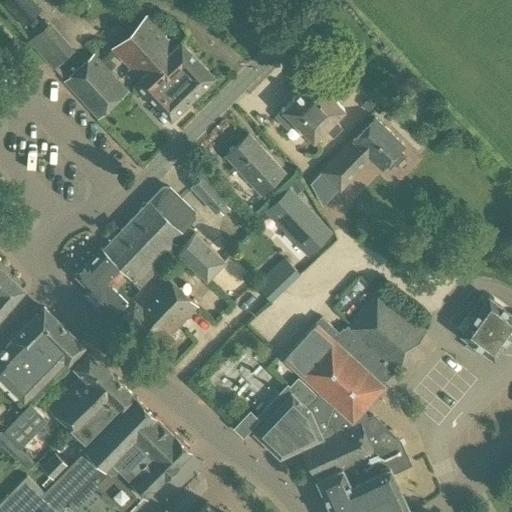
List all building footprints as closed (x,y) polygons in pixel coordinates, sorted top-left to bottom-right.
[(0,0),(22,26),(38,12),(27,0),(0,0)] [(175,46),(146,15),(112,48),(131,68),(127,72),(136,82),(135,82),(169,118),(213,77),(180,42),(175,46)] [(52,68),(73,49),(49,21),(27,40),(52,68)] [(97,117),(127,91),(92,53),(63,80),(97,117)] [(333,83),(319,70),(292,97),(322,130),(324,128),(331,135),(341,125),(334,118),(343,109),(325,91),(333,83)] [(312,140),(322,130),(292,97),(280,109),(281,109),(273,116),(287,129),(294,122),(312,140)] [(389,168),(403,153),(400,149),(404,144),(374,115),(319,171),(339,191),(371,160),(380,169),(385,164),(389,168)] [(260,192),(283,171),(247,133),(225,154),(260,192)] [(229,200),(237,193),(213,167),(206,173),(229,200)] [(229,208),(223,202),(226,199),(203,174),(190,186),(213,211),(216,208),(223,215),(229,208)] [(297,177),(289,182),(295,192),(303,188),(297,177)] [(100,247),(74,274),(113,312),(162,262),(161,261),(174,248),(176,245),(171,240),(185,226),(194,217),(193,209),(169,186),(161,186),(101,248),(100,247)] [(332,232),(289,187),(264,210),(307,255),(332,232)] [(205,279),(223,259),(194,233),(175,252),(205,279)] [(219,235),(209,246),(223,259),(233,249),(219,235)] [(271,302),(299,274),(284,258),(255,286),(271,302)] [(0,315),(23,289),(0,268),(0,315)] [(196,305),(161,272),(118,316),(156,353),(172,337),(169,333),(196,305)] [(426,330),(377,288),(344,328),(342,327),(338,332),(321,316),(281,359),(318,392),(316,394),(297,377),(289,385),(287,383),(255,416),(249,411),(233,427),(242,435),(249,427),(253,431),(252,432),(278,457),(300,447),(314,477),(330,511),(395,511),(407,506),(392,472),(411,464),(400,439),(372,413),(367,415),(364,409),(385,385),(383,383),(397,368),(395,366),(426,330)] [(492,356),(511,329),(511,315),(486,297),(460,332),(492,356)] [(65,363),(83,346),(43,306),(10,339),(11,340),(0,350),(0,378),(22,400),(28,394),(27,394),(61,359),(65,363)] [(101,393),(116,378),(88,351),(72,367),(79,373),(48,406),(69,426),(101,393)] [(101,393),(69,426),(83,440),(115,408),(118,410),(133,395),(116,378),(101,393)] [(128,511),(146,495),(189,450),(135,396),(43,490),(26,472),(0,498),(0,511),(59,511),(68,503),(76,511),(128,511)] [(28,401),(3,426),(24,447),(49,422),(28,401)] [(20,449),(13,456),(26,469),(33,461),(20,449)] [(52,479),(67,465),(54,452),(39,466),(52,479)] [(204,505),(197,511),(170,511),(165,507),(159,511),(214,511),(205,503),(204,505)]
